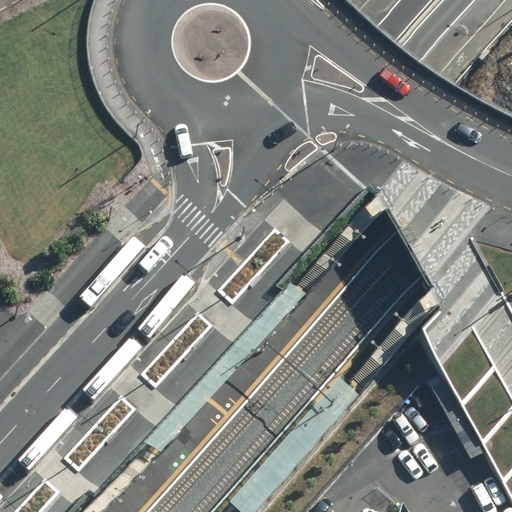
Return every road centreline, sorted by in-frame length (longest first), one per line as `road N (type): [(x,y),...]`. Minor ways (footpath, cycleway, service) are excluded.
road 1 (primary): [(461,0),(0,504)]
road 2 (primary): [(0,454),(417,0)]
road 3 (unclassified): [(199,219),(0,446)]
road 4 (residential): [(275,9),(430,138)]
road 5 (residential): [(430,138),(363,121),(304,82),(263,84)]
road 6 (unclassified): [(258,89),(259,151),(239,193),(199,219)]
road 7 (unclassified): [(199,219),(198,160),(170,97)]
